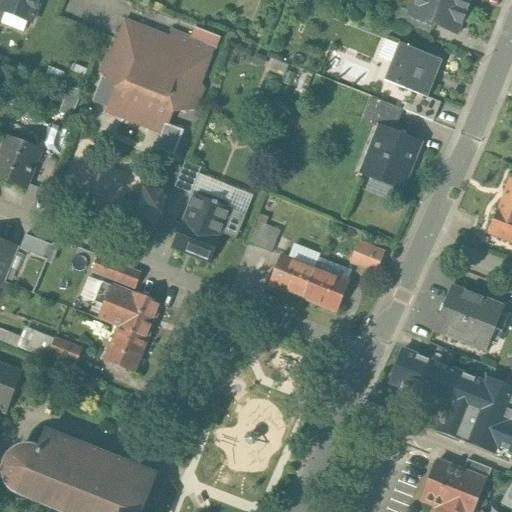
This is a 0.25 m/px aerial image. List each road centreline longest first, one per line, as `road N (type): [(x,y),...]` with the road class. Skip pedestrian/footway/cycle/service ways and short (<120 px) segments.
road 1 (residential): [(0,208),(371,353)]
road 2 (residential): [(424,240),(511,34)]
road 3 (residential): [(300,511),(371,353)]
road 4 (residential): [(371,353),(424,240)]
